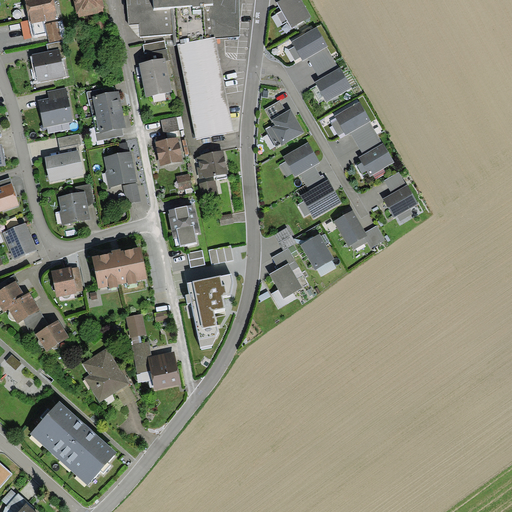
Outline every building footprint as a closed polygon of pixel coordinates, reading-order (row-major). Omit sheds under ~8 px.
[(53,0),(24,0),(28,20),(31,19),(32,24),(44,21),(56,19),(55,16),(57,16),(53,0)] [(102,0),(73,0),(77,14),(78,14),(79,17),(103,12),(102,9),(104,9),(102,0)] [(233,133),(216,38),(240,37),(239,0),(126,0),(128,25),(139,24),(140,37),(173,34),(174,45),(177,44),(195,140),(233,133)] [(301,0),(280,0),(277,2),(281,11),(288,21),(291,28),(311,17),(301,0)] [(282,24),(288,21),(281,11),(276,14),(282,24)] [(20,22),(24,40),(35,38),(34,35),(32,24),(31,19),(28,20),(20,22)] [(109,34),(106,19),(91,22),(94,37),(109,34)] [(46,33),(44,21),(32,24),(34,35),(46,33)] [(45,24),(49,43),(62,40),(58,21),(45,24)] [(328,46),(316,27),(291,42),(294,47),(300,57),(303,61),(308,58),(327,47),(328,46)] [(62,41),(47,44),(48,51),(59,49),(61,59),(66,58),(62,41)] [(165,41),(143,45),(145,52),(146,52),(166,48),(165,41)] [(300,57),(294,47),(289,50),(295,60),(300,57)] [(308,58),(320,79),(339,68),(327,47),(308,58)] [(166,48),(146,52),(148,62),(165,58),(166,61),(169,60),(166,48)] [(48,51),(32,55),(38,83),(65,77),(61,59),(59,49),(48,51)] [(166,61),(165,58),(148,62),(139,63),(146,97),(172,92),(166,61)] [(340,67),(339,68),(320,79),(315,82),(317,86),(325,100),(327,102),(352,88),(340,67)] [(90,99),(93,99),(92,96),(115,92),(114,86),(87,92),(89,100),(90,99)] [(325,100),(317,86),(311,89),(320,103),(325,100)] [(44,128),(73,122),(66,87),(48,91),(49,98),(38,100),(44,128)] [(115,92),(92,96),(93,99),(96,115),(122,109),(119,91),(115,92)] [(90,99),(96,133),(99,133),(96,115),(93,99),(90,99)] [(272,120),(287,111),(280,100),(265,110),(271,120),(272,120)] [(370,121),(371,121),(360,102),(335,116),(337,120),(331,123),(338,136),(344,133),(346,135),(351,132),(370,121)] [(122,129),(126,128),(122,109),(96,115),(99,133),(122,129)] [(304,132),(291,109),(287,111),(272,120),(274,124),(275,125),(271,127),(281,144),(282,146),(304,132)] [(176,117),(161,120),(164,133),(179,130),(176,117)] [(351,132),(364,154),(383,143),(370,121),(351,132)] [(275,125),(274,124),(265,129),(276,147),(281,144),(271,127),(275,125)] [(124,136),(122,129),(99,133),(96,133),(95,133),(97,141),(124,136)] [(79,146),(81,145),(79,134),(58,138),(61,154),(78,150),(79,154),(80,154),(79,146)] [(160,166),(184,162),(179,137),(155,142),(160,166)] [(320,163),(308,142),(283,157),(286,161),(293,173),(295,177),(300,175),(314,166),(320,163)] [(370,176),(394,163),(383,143),(364,154),(359,157),(362,162),(357,165),(363,176),(368,173),(370,176)] [(79,154),(78,150),(61,154),(45,157),(50,182),(83,175),(79,154)] [(223,150),(197,156),(199,167),(197,168),(199,179),(228,174),(223,150)] [(131,152),(104,157),(110,187),(137,182),(131,152)] [(287,177),(293,173),(286,161),(280,165),(287,177)] [(309,191),(326,180),(323,175),(320,176),(314,166),(300,175),(309,191)] [(392,194),(406,185),(399,172),(384,180),(392,194)] [(191,188),(189,174),(176,176),(179,190),(191,188)] [(0,187),(12,183),(11,177),(0,181),(0,187)] [(215,180),(200,184),(203,198),(218,195),(215,180)] [(342,203),(328,180),(326,180),(309,191),(300,196),(304,202),(310,213),(314,219),(342,203)] [(0,187),(0,211),(19,205),(12,183),(0,187)] [(126,204),(141,202),(137,183),(123,185),(126,204)] [(76,187),(77,193),(85,192),(88,206),(94,201),(91,184),(76,187)] [(418,204),(407,185),(406,185),(392,194),(383,199),(394,218),(397,216),(410,209),(418,204)] [(63,225),(91,220),(88,206),(85,192),(77,193),(58,197),(61,210),(60,210),(60,213),(62,223),(63,225)] [(305,216),(310,213),(304,202),(298,205),(305,216)] [(195,234),(200,233),(195,208),(193,209),(192,205),(169,210),(169,214),(168,214),(173,238),(178,237),(180,246),(197,242),(195,234)] [(413,214),(410,209),(397,216),(400,221),(413,214)] [(366,232),(353,210),(334,221),(349,247),(352,245),(368,236),(366,232)] [(232,214),(219,216),(221,225),(234,223),(232,214)] [(37,249),(25,223),(3,233),(14,259),(37,249)] [(377,226),(366,232),(368,236),(352,245),(354,249),(368,242),(371,248),(385,240),(377,226)] [(274,235),(283,251),(288,248),(296,244),(287,228),(274,235)] [(320,234),(300,245),(315,270),(334,259),(320,234)] [(233,260),(230,246),(209,250),(212,265),(233,260)] [(136,281),(147,279),(141,247),(121,251),(112,252),(92,256),(99,289),(109,287),(109,289),(118,287),(118,285),(128,283),(128,285),(137,283),(136,281)] [(272,258),(279,269),(288,263),(295,259),(288,248),(283,251),(272,258)] [(202,251),(188,253),(191,268),(205,265),(202,251)] [(288,263),(297,279),(304,275),(295,259),(288,263)] [(297,279),(288,263),(279,269),(269,274),(278,289),(284,299),(294,293),(303,288),(297,279)] [(71,267),(51,271),(56,298),(77,294),(77,292),(83,291),(78,267),(72,268),(71,267)] [(0,282),(0,289),(0,290),(16,280),(17,282),(19,281),(15,274),(0,282)] [(193,282),(187,283),(200,347),(212,345),(218,332),(217,325),(214,310),(225,308),(223,296),(230,295),(233,283),(231,274),(221,276),(221,275),(192,281),(193,282)] [(7,306),(25,295),(17,282),(16,280),(0,290),(0,306),(2,309),(4,312),(9,310),(7,306)] [(296,300),(294,293),(284,299),(278,289),(272,295),(280,309),(296,300)] [(40,309),(29,292),(25,295),(7,306),(9,310),(17,324),(24,319),(40,309)] [(30,334),(32,338),(36,335),(35,334),(50,325),(40,309),(24,319),(30,334)] [(166,311),(154,313),(156,322),(168,319),(166,311)] [(142,314),(126,317),(131,338),(132,337),(133,344),(142,343),(141,336),(146,334),(142,314)] [(69,337),(58,319),(50,325),(35,334),(36,335),(46,351),(69,337)] [(154,390),(180,386),(174,352),(152,356),(149,341),(142,343),(133,344),(132,345),(137,374),(150,371),(152,380),(154,390)] [(129,384),(107,348),(83,363),(90,375),(84,378),(99,403),(116,393),(128,385),(129,384)] [(136,374),(138,383),(152,380),(150,371),(137,374),(136,374)] [(137,400),(128,385),(116,393),(125,408),(137,400)] [(118,452),(59,400),(50,411),(49,409),(41,417),(43,419),(30,434),(88,485),(100,471),(104,474),(111,466),(108,463),(118,452)] [(0,487),(0,488),(13,474),(0,462),(0,487)] [(7,505),(17,494),(11,489),(2,500),(7,505)] [(35,508),(18,493),(17,494),(7,505),(6,507),(7,507),(2,511),(35,511),(33,510),(35,508)]
